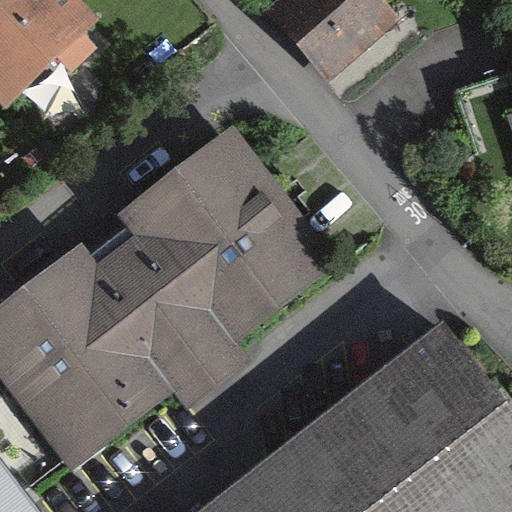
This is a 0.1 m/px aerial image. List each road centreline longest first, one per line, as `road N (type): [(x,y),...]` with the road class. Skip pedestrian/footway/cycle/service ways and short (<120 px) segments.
road 1 (unknown): [(430,234),(99,511)]
road 2 (residential): [(231,0),(468,279),(511,312)]
